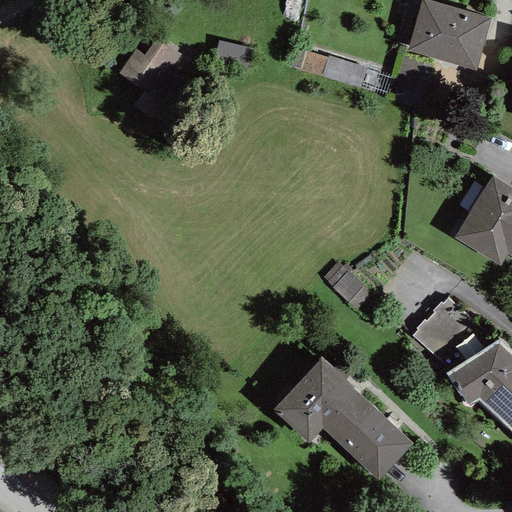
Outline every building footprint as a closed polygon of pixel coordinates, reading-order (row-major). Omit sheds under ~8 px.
[(489,18),(420,1),(408,51),(476,68),(489,18)] [(301,37),(294,57),(363,81),(370,61),(301,37)] [(179,54),(156,38),(143,55),(133,48),(116,71),(141,89),(131,103),(153,118),(181,79),(168,69),(179,54)] [(511,186),(491,174),(454,237),(500,264),(506,253),(511,256),(511,186)] [(418,330),(411,335),(449,370),(495,340),(447,298),(443,304),(440,302),(432,310),(434,312),(427,322),(424,319),(416,328),(418,330)] [(511,350),(498,338),(495,340),(449,370),(446,372),(467,405),(477,398),(511,429),(511,350)] [(271,408),(306,442),(321,426),(332,437),(367,401),(320,357),(271,408)] [(367,401),(332,437),(378,479),(412,444),(367,401)]
